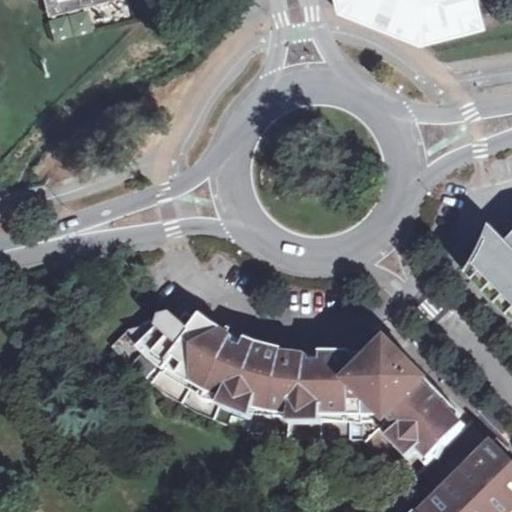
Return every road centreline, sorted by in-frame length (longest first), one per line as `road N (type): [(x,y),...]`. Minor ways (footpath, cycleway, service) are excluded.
road 1 (secondary): [(238,143),(164,195),(0,250)]
road 2 (secondary): [(0,251),(171,229),(260,236)]
road 3 (residential): [(367,247),(511,403)]
road 4 (secondary): [(511,104),(385,114)]
